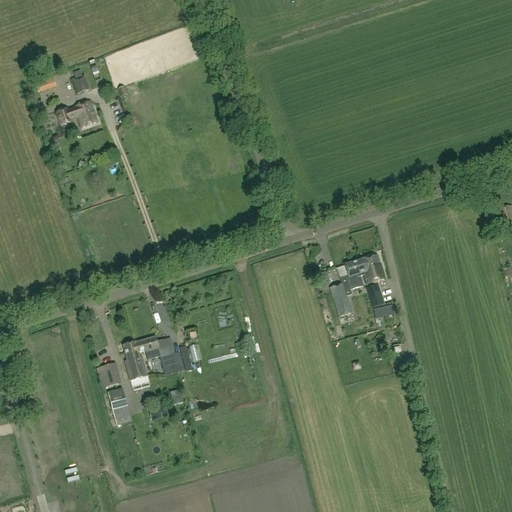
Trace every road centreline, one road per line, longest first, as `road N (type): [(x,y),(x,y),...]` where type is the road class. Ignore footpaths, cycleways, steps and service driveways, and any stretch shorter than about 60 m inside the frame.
road 1 (unclassified): [(0,330),(289,239)]
road 2 (unclassified): [(289,239),(201,0)]
road 3 (unclassified): [(289,239),(511,169)]
road 4 (unknown): [(0,344),(43,511)]
